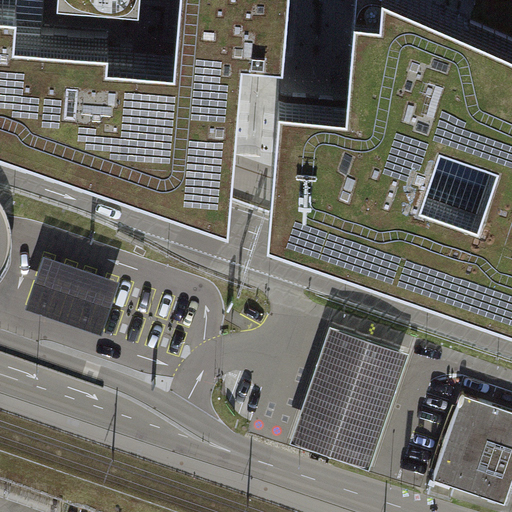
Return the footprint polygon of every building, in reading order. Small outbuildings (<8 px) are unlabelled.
[(0,0),(0,75),(27,85),(233,156),(239,81),(241,62),(243,42),(283,45),(285,26),(287,0),(178,0),(176,29),(175,36),(174,48),(154,47),(134,45),(112,43),(108,43),(108,29),(42,23),(20,21),(15,21),(16,0),(0,0)] [(511,26),(506,24),(447,0),(354,0),(346,91),(313,88),(279,85),(273,168),(511,252),(511,26)] [(29,237),(10,289),(107,324),(126,272),(29,237)] [(204,341),(214,344),(215,338),(200,333),(218,281),(148,258),(143,256),(140,266),(139,268),(135,281),(129,299),(124,315),(118,332),(115,342),(140,351),(188,367),(198,339),(204,341)] [(368,464),(408,347),(328,320),(288,437),(368,464)]
